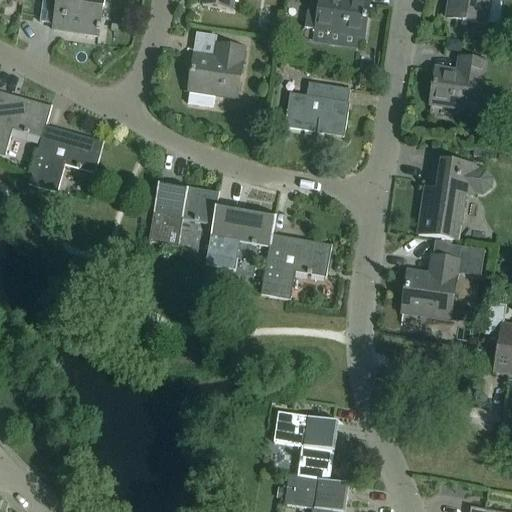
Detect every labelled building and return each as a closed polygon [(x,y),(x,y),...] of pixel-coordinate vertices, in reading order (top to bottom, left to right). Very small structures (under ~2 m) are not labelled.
[(104,1),(98,0),(42,0),(39,23),(54,26),(53,32),(98,39),(104,1)] [(202,0),(202,7),(221,10),(234,12),(235,0),(202,0)] [(347,0),(319,0),(318,15),(306,13),(304,29),(363,38),(368,6),(347,3),(347,0)] [(449,0),(446,20),(485,26),(489,0),(449,0)] [(206,45),(227,48),(230,28),(209,25),(206,45)] [(447,41),(445,53),(461,55),(463,44),(447,41)] [(244,51),(237,50),(217,47),(214,64),(194,61),(189,93),(236,100),(244,51)] [(485,64),(479,63),(459,60),(456,77),(435,74),(430,106),(478,113),(485,64)] [(362,94),(388,97),(389,86),(364,84),(362,94)] [(288,110),(285,130),(317,135),(317,138),(318,138),(318,135),(344,139),(349,105),(348,105),(350,92),(330,89),(308,85),(306,98),(290,96),(288,110)] [(42,140),(45,129),(52,105),(51,105),(50,110),(0,95),(0,157),(5,159),(13,132),(42,140)] [(45,129),(42,140),(29,187),(57,195),(64,167),(95,175),(104,141),(104,140),(102,145),(45,129)] [(474,148),(473,157),(489,159),(490,151),(474,148)] [(425,191),(418,237),(438,240),(457,243),(460,226),(463,199),(472,200),(472,197),(482,198),(492,191),(493,180),(486,171),(476,170),(476,168),(453,164),(433,161),(431,179),(433,180),(432,188),(429,187),(429,191),(425,191)] [(212,227),(216,208),(219,191),(218,191),(217,196),(160,186),(160,181),(159,180),(148,243),(178,249),(183,222),(212,227)] [(269,249),(272,238),(276,214),(275,213),(275,218),(216,208),(212,227),(205,266),(235,271),(240,244),(269,249)] [(272,238),(269,249),(261,297),(271,299),(290,302),(295,274),(326,279),(332,244),(331,243),(330,248),(272,238)] [(458,263),(452,262),(432,259),(428,281),(407,277),(402,314),(449,322),(452,302),(458,263)] [(334,267),(334,270),(336,272),(339,273),(341,271),(342,268),(340,266),(337,265),(334,267)] [(500,339),(497,354),(494,374),(508,376),(508,372),(511,372),(511,328),(503,327),(506,308),(489,305),(484,336),(500,339)] [(297,478),(328,483),(337,425),(342,426),(343,425),(278,415),(273,443),(301,448),(297,478)] [(353,487),(328,483),(297,478),(288,477),(284,505),(312,509),(311,511),(343,511),(348,487),(353,488),(353,487)]
